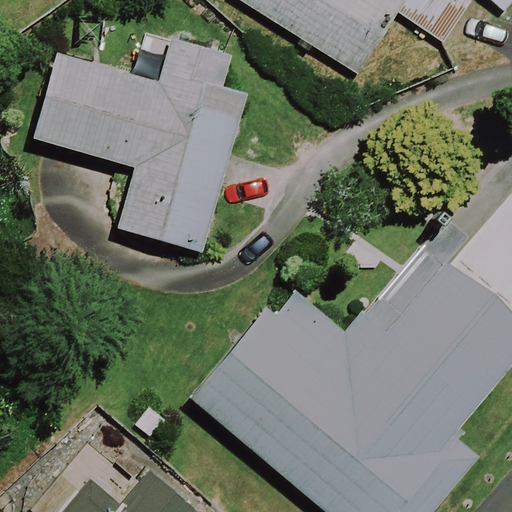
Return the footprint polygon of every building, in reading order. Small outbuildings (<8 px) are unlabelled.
[(397,0),(394,6),(385,0),(232,0),(347,76),(387,17),(439,51),(469,6),(459,0),(397,0)] [(510,0),(479,0),(497,15),(510,0)] [(224,61),(163,44),(151,87),(50,58),(27,142),(128,170),(111,231),(198,256),(244,96),(216,88),(224,61)] [(511,285),(425,213),(312,347),(258,302),(178,397),(316,511),(401,511),(446,459),(423,440),(511,334),(511,285)] [(185,511),(144,476),(128,494),(98,467),(58,511),(185,511)]
